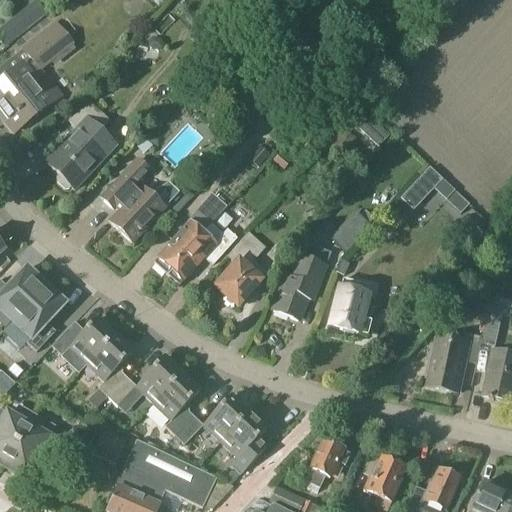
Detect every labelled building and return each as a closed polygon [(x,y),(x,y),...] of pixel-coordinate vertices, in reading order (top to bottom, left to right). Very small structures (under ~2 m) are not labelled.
[(0,43),(4,48),(25,32),(15,19),(0,30),(0,43)] [(55,23),(20,50),(22,52),(6,64),(14,73),(0,84),(0,119),(13,135),(53,103),(61,97),(52,84),(44,91),(36,81),(43,76),(41,73),(51,64),(54,68),(75,51),(72,48),(74,46),(55,23)] [(164,46),(162,41),(153,38),(149,41),(148,45),(150,50),(158,52),(162,50),(164,46)] [(249,68),(236,56),(209,86),(222,98),(249,68)] [(76,131),(67,141),(46,164),(60,177),(58,180),(58,183),(66,191),(69,190),(72,187),(76,191),(100,164),(88,153),(93,146),(90,143),(110,121),(91,103),(69,122),(76,131)] [(377,149),(388,137),(360,111),(349,123),(377,149)] [(246,125),(243,128),(244,136),(247,139),(254,131),(246,125)] [(317,143),(305,137),(299,149),(311,155),(317,143)] [(258,148),(247,161),(258,170),(269,157),(258,148)] [(281,154),(273,163),(281,170),(281,169),(284,172),(291,164),(281,154)] [(150,172),(138,161),(102,200),(113,210),(114,209),(120,214),(110,225),(131,245),(165,210),(143,189),(140,192),(135,187),(150,172)] [(442,182),(429,169),(400,200),(413,213),(433,191),(442,182)] [(454,193),(445,202),(460,216),(469,207),(454,193)] [(365,212),(359,218),(368,226),(374,220),(365,212)] [(358,217),(333,244),(345,255),(370,228),(368,226),(359,218),(358,217)] [(153,265),(166,277),(203,236),(190,224),(153,265)] [(203,236),(166,277),(179,288),(203,261),(213,270),(238,242),(227,233),(223,237),(212,227),(211,227),(203,236)] [(268,249),(250,234),(231,256),(239,263),(216,289),(238,308),(260,283),(259,283),(267,274),(255,264),(268,249)] [(288,279),(275,312),(299,322),(308,299),(312,301),(325,268),(301,259),(292,281),(288,279)] [(335,274),(343,278),(348,267),(340,264),(335,274)] [(0,312),(12,324),(45,289),(26,271),(8,290),(0,282),(0,312)] [(371,288),(344,281),(332,328),(369,337),(373,323),(363,320),(371,288)] [(64,307),(45,289),(12,324),(30,340),(26,345),(36,354),(55,334),(46,326),(64,307)] [(481,338),(480,345),(496,348),(504,311),(489,308),(483,338),(481,338)] [(70,328),(51,348),(69,365),(76,357),(86,367),(114,337),(96,321),(80,338),(70,328)] [(480,345),(481,338),(465,334),(462,345),(438,340),(428,387),(457,393),(464,362),(475,365),(480,345)] [(114,337),(86,367),(104,384),(86,403),(95,412),(107,399),(126,379),(118,371),(132,355),(114,337)] [(511,355),(491,351),(480,398),(488,399),(488,401),(493,402),(493,400),(511,404),(511,355)] [(126,379),(107,399),(117,409),(136,389),(153,406),(181,376),(163,360),(136,388),(126,379)] [(14,366),(8,372),(16,380),(22,373),(14,366)] [(181,376),(153,406),(171,423),(166,429),(174,437),(193,417),(184,410),(199,394),(181,376)] [(203,427),(203,428),(220,444),(247,415),(230,399),(203,427)] [(0,466),(3,469),(33,417),(19,409),(13,419),(0,411),(0,466)] [(231,468),(234,470),(222,482),(231,486),(240,476),(241,477),(259,459),(250,450),(266,433),(247,415),(220,444),(238,461),(231,468)] [(33,417),(3,469),(16,476),(18,473),(26,477),(34,462),(51,472),(71,453),(48,439),(54,429),(33,417)] [(193,417),(174,437),(185,447),(203,428),(203,427),(193,417)] [(104,433),(93,456),(115,467),(126,444),(104,433)] [(311,477),(307,485),(305,490),(317,495),(319,490),(325,478),(330,480),(337,464),(345,468),(350,457),(342,453),(343,450),(322,441),(307,475),(311,477)] [(118,490),(107,511),(156,511),(158,506),(165,493),(202,511),(216,481),(136,442),(114,488),(118,490)] [(387,511),(391,504),(390,503),(405,470),(381,459),(372,479),(369,478),(363,491),(377,497),(372,508),(380,511),(387,511)] [(404,511),(446,511),(460,482),(437,472),(431,486),(429,485),(425,494),(415,489),(404,511)] [(496,511),(505,494),(482,484),(471,508),(473,509),(472,511),(496,511)] [(276,490),(269,504),(287,511),(318,511),(320,510),(276,490)] [(511,511),(511,497),(505,494),(496,511),(511,511)]
